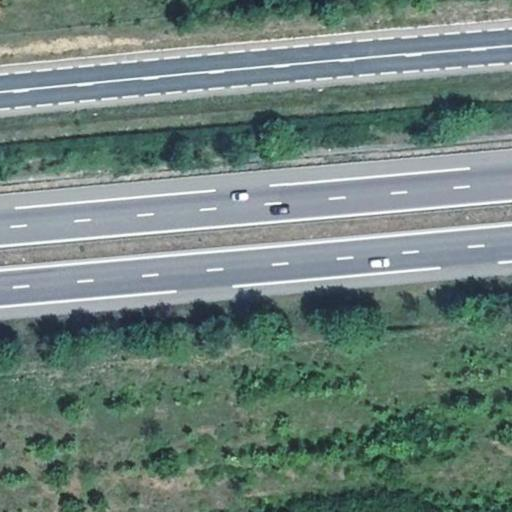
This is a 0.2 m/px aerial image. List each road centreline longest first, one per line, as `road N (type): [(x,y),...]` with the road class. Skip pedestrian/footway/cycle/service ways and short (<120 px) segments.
road 1 (secondary): [(511,46),(0,93)]
road 2 (motorway): [(0,286),(511,241)]
road 3 (motorway): [(511,181),(0,226)]
